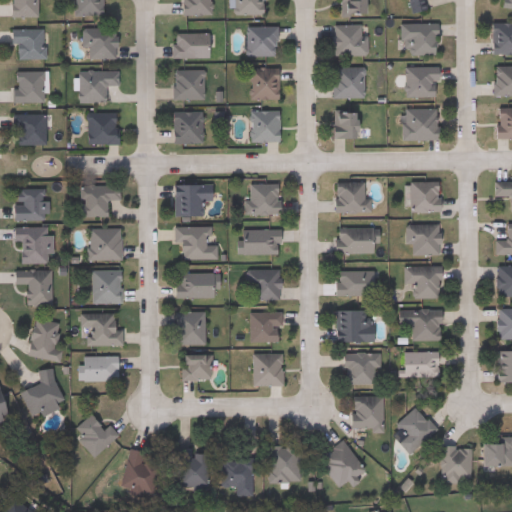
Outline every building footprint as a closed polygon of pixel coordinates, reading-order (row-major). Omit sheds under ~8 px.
[(32,0),(32,16),(4,16),(4,0),(32,0)] [(97,0),(97,14),(67,14),(67,0),(97,0)] [(175,13),(175,0),(205,0),(205,13),(175,13)] [(229,13),(229,0),(259,0),(259,13),(229,13)] [(332,13),(332,0),(358,0),(358,13),(332,13)] [(419,0),(420,9),(405,9),(405,0),(419,0)] [(494,0),(511,0),(511,8),(494,7),(494,0)] [(485,22),(511,22),(511,53),(485,53),(485,22)] [(402,53),(402,40),(394,40),(394,23),(432,23),(432,53),(402,53)] [(326,24),(361,24),(361,54),(326,54),(326,24)] [(240,55),(240,26),(271,26),(271,55),(240,55)] [(39,59),(10,59),(10,43),(4,43),(4,28),(39,28),(39,59)] [(78,28),(110,28),(110,57),(78,57),(78,28)] [(201,57),(166,57),(166,32),(201,32),(201,57)] [(398,66),(430,65),(431,96),(399,96),(398,66)] [(511,65),(511,95),(487,95),(487,65),(511,65)] [(358,66),(358,98),(327,98),(327,66),(358,66)] [(272,67),(272,98),(243,98),(243,67),(272,67)] [(166,69),(198,69),(198,98),(166,98),(166,69)] [(37,102),(7,102),(7,71),(37,71),(37,102)] [(73,71),(115,71),(115,85),(99,85),(99,101),(73,101),(73,71)] [(511,137),(490,137),(490,107),(511,107),(511,137)] [(432,108),(432,139),(396,139),(396,108),(432,108)] [(196,110),(196,142),(166,142),(166,110),(196,110)] [(272,141),(243,141),(243,110),(272,110),(272,141)] [(349,137),(324,137),(324,112),(349,112),(349,137)] [(111,113),(111,143),(80,143),(80,113),(111,113)] [(6,114),(38,114),(38,145),(6,145),(6,114)] [(511,179),(511,211),(503,211),(503,195),(487,195),(487,180),(511,179)] [(434,181),(434,213),(403,213),(403,181),(434,181)] [(361,182),(361,211),(328,211),(328,182),(361,182)] [(274,213),(244,213),(244,183),(274,183),(274,213)] [(168,184),(205,184),(205,201),(196,201),(196,215),(168,215),(168,184)] [(100,200),(100,216),(71,216),(70,185),(114,185),(114,199),(100,200)] [(40,188),(40,219),(8,219),(8,188),(40,188)] [(432,222),(432,254),(401,254),(401,222),(432,222)] [(511,253),(488,253),(488,240),(500,240),(500,223),(511,223),(511,253)] [(45,263),(11,263),(11,241),(7,241),(7,226),(45,226),(45,263)] [(211,258),(171,258),(171,226),(207,226),(207,243),(211,243),(211,258)] [(83,228),(115,228),(115,259),(83,259),(83,228)] [(275,228),(275,253),(232,253),(232,228),(275,228)] [(328,252),(328,228),(369,228),(369,252),(328,252)] [(511,296),(491,296),(491,265),(511,265),(511,296)] [(407,297),(407,283),(397,283),(397,266),(435,266),(435,297),(407,297)] [(273,298),(244,298),(244,268),(273,268),(273,298)] [(45,269),(45,306),(19,306),(19,283),(7,283),(7,269),(45,269)] [(117,269),(117,302),(86,302),(86,269),(117,269)] [(366,270),(366,294),(328,294),(328,270),(366,270)] [(212,273),(212,296),(170,296),(170,273),(212,273)] [(511,338),(492,338),(492,308),(511,308),(511,338)] [(434,340),(405,340),(405,325),(389,325),(389,309),(434,309),(434,340)] [(199,310),(199,345),(170,345),(170,310),(199,310)] [(366,341),(328,341),(328,310),(366,310),(366,341)] [(276,311),(276,341),(243,341),(243,311),(276,311)] [(116,345),(79,345),(79,328),(74,328),(74,313),(108,313),(108,329),(116,329),(116,345)] [(55,350),(53,362),(19,355),(27,317),(52,322),(47,348),(55,350)] [(511,382),(490,382),(490,350),(511,350),(511,382)] [(392,351),(432,351),(432,376),(392,376),(392,351)] [(245,353),(276,353),(276,385),(245,385),(245,353)] [(337,353),(370,353),(370,384),(337,384),(337,353)] [(205,355),(205,379),(174,379),(174,355),(205,355)] [(112,380),(70,380),(70,356),(112,356),(112,380)] [(30,372),(42,367),(57,400),(49,403),(51,408),(24,419),(12,391),(34,382),(30,372)] [(378,395),(377,429),(344,428),(344,395),(378,395)] [(430,431),(401,453),(391,440),(399,434),(390,423),(412,406),(430,431)] [(87,457),(64,432),(83,415),(95,429),(101,423),(111,434),(87,457)] [(358,472),(330,488),(312,456),(339,440),(358,472)] [(509,440),(509,466),(472,466),(472,440),(509,440)] [(435,446),(467,446),(467,481),(435,481),(435,446)] [(123,449),(156,459),(144,496),(111,485),(123,449)] [(261,482),(261,450),(297,450),(297,482),(261,482)] [(204,485),(172,487),(169,458),(202,456),(204,485)] [(245,495),(228,495),(228,487),(213,487),(214,458),(246,458),(245,495)] [(24,511),(0,511),(0,502),(23,500),(24,511)]
